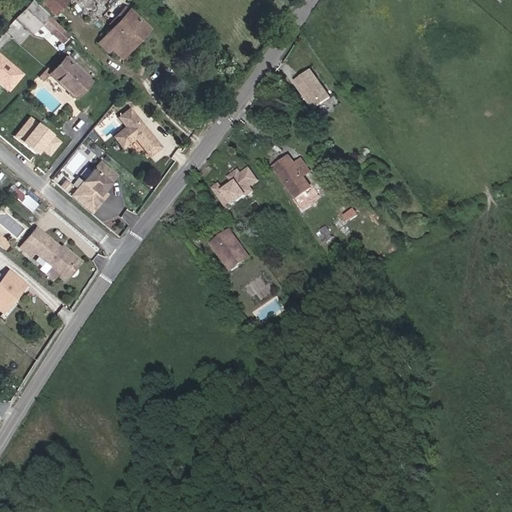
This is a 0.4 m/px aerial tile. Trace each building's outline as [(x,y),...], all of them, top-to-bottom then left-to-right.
[(69,29),(38,0),(27,0),(18,12),(34,28),(43,19),(62,36),(69,29)] [(66,5),(60,0),(47,0),(60,12),(66,5)] [(122,15),(131,7),(126,2),(118,11),(122,15)] [(114,23),(100,38),(108,46),(112,42),(121,50),(139,31),(141,34),(149,25),(131,7),(122,15),(118,11),(110,19),(114,23)] [(123,53),(141,34),(139,31),(121,50),(123,53)] [(43,69),(47,73),(52,69),(77,91),(91,77),(72,58),(75,55),(71,51),(69,53),(67,53),(55,65),(50,61),(43,69)] [(0,53),(0,84),(9,91),(24,71),(0,53)] [(306,71),(300,75),(320,103),(326,98),(306,71)] [(309,111),(320,103),(300,75),(289,83),(309,111)] [(128,102),(118,111),(126,120),(114,130),(123,140),(134,130),(144,142),(155,133),(128,102)] [(12,134),(34,154),(40,148),(48,155),(61,141),(31,114),(12,134)] [(155,133),(144,142),(149,148),(160,139),(155,133)] [(77,136),(76,156),(103,157),(104,146),(92,145),(93,137),(77,136)] [(233,146),(236,144),(232,137),(222,141),(227,152),(234,149),(233,146)] [(297,181),(306,174),(283,142),(262,156),(269,165),(271,163),(288,185),(285,187),(293,197),(303,190),(297,181)] [(120,173),(103,159),(79,188),(99,205),(110,192),(106,189),(120,173)] [(249,163),(212,188),(227,209),(264,184),(249,163)] [(312,183),(306,174),(297,181),(303,190),(312,183)] [(94,211),(99,205),(79,188),(74,194),(94,211)] [(12,196),(32,210),(37,203),(18,189),(12,196)] [(225,257),(243,244),(223,218),(205,231),(225,257)] [(23,239),(34,247),(37,250),(51,236),(36,223),(23,239)] [(60,243),(51,236),(37,250),(62,270),(74,255),(60,243)] [(29,252),(34,247),(23,239),(19,244),(29,252)] [(0,274),(0,301),(9,291),(13,294),(24,280),(7,266),(0,274)] [(0,306),(2,307),(13,294),(9,291),(0,301),(0,306)]
